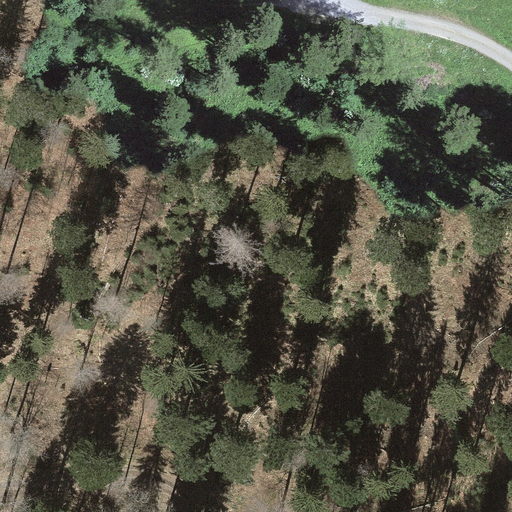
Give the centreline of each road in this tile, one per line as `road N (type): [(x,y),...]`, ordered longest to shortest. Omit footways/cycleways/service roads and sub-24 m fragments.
road 1 (track): [(0,492),(113,474),(184,498),(190,511)]
road 2 (track): [(511,61),(460,34),(344,0)]
